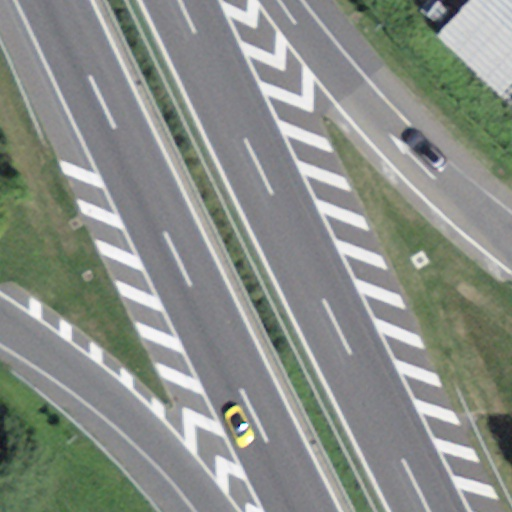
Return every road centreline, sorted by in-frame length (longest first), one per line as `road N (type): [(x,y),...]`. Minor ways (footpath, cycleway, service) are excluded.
road 1 (motorway): [(51,0),(302,511)]
road 2 (motorway): [(424,511),(180,0)]
road 3 (motorway): [(439,188),(372,126),(269,0)]
road 4 (motorway): [(112,402),(214,511)]
